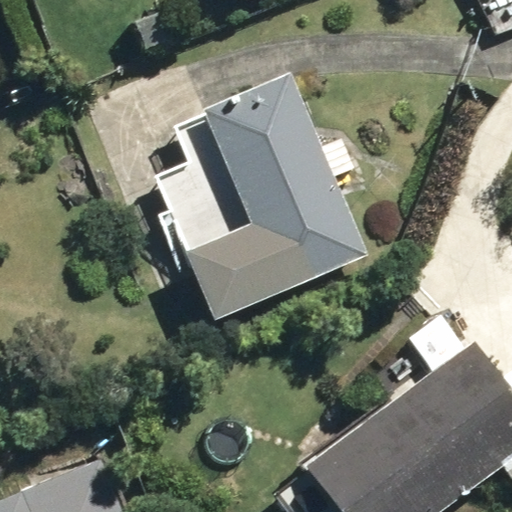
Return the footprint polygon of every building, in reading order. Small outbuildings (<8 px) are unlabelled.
[(205,331),(359,263),(285,79),(194,118),(194,123),(170,133),(185,169),(150,183),(165,219),(154,223),(180,283),(183,282),(205,331)] [(320,511),(441,511),(493,472),(511,458),(511,407),(467,349),(296,479),(304,489),(319,510),(320,511)] [(511,497),(511,458),(493,472),(511,497)] [(118,511),(100,468),(0,510),(0,511),(118,511)] [(304,489),(285,507),(289,511),(317,511),(319,510),(304,489)]
